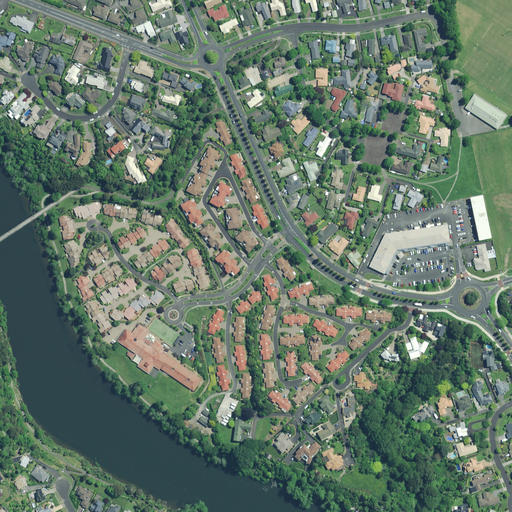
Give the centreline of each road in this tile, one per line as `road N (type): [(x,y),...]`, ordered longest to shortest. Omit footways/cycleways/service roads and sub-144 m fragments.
road 1 (residential): [(292,28),(354,28),(425,14),(436,19),(446,56)]
road 2 (secondary): [(286,230),(208,67)]
road 3 (secondary): [(294,232),(367,285),(413,296),(454,292)]
road 4 (secondary): [(219,64),(291,227)]
road 5 (residential): [(130,42),(114,96),(96,115),(59,113),(28,80)]
road 6 (residential): [(292,28),(311,102),(330,124),(365,142)]
road 7 (secondary): [(411,303),(338,278),(290,235)]
road 8 (residential): [(194,418),(212,395),(235,385),(227,300)]
